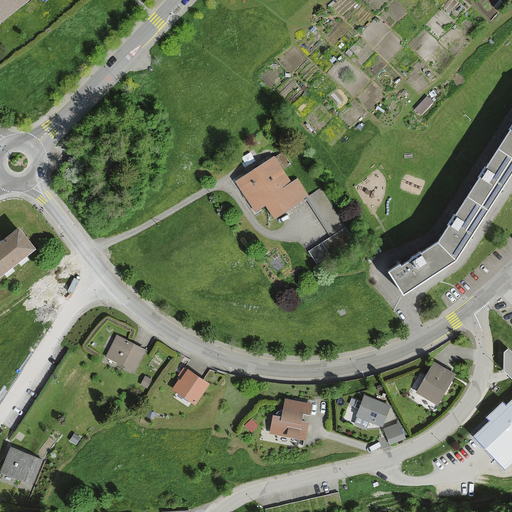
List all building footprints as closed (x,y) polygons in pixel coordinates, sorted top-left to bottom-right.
[(0,0),(0,23),(29,0),(0,0)] [(433,102),(427,97),(415,109),(421,115),(433,102)] [(511,128),(438,244),(402,267),(401,265),(388,273),(403,296),(427,280),(451,264),(457,261),(459,257),(474,234),(504,186),(511,174),(511,128)] [(290,184),(273,157),(235,181),(255,214),(266,207),(274,220),(309,198),(298,179),(290,184)] [(331,238),(308,252),(317,266),(353,243),(321,193),(308,202),(331,238)] [(0,278),(36,251),(19,229),(0,243),(0,278)] [(129,341),(117,335),(107,357),(136,372),(145,353),(147,350),(129,341)] [(68,350),(15,433),(34,446),(88,362),(68,350)] [(456,374),(434,362),(416,393),(438,405),(453,379),(456,374)] [(204,380),(187,369),(180,380),(173,391),(196,406),(210,384),(204,380)] [(152,380),(145,376),(140,385),(147,389),(152,380)] [(391,406),(364,395),(362,401),(356,417),(357,417),(354,425),(366,429),(369,422),(383,427),(391,406)] [(312,404),(285,398),(281,417),(273,416),(270,433),(305,440),(312,404)] [(490,421),(474,436),(505,470),(511,464),(511,400),(506,406),(503,403),(487,417),(490,421)] [(251,420),(245,426),(252,433),(258,426),(251,420)] [(400,423),(383,429),(390,445),(406,439),(400,423)] [(75,433),(70,441),(76,445),(81,437),(75,433)] [(43,461),(11,447),(0,472),(33,486),(43,461)] [(327,511),(342,508),(338,492),(265,509),(265,511),(327,511)]
